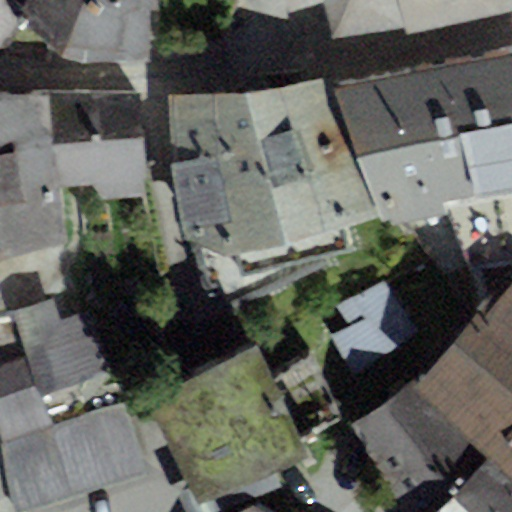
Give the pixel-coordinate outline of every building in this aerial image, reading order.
[(0,0),(0,56),(21,27),(0,5),(0,0)] [(79,64),(152,62),(147,0),(0,0),(0,5),(21,27),(58,57),(79,64)] [(334,42),(407,26),(401,0),(285,0),(288,14),(326,6),(334,42)] [(409,35),(511,11),(511,0),(401,0),(407,26),(409,35)] [(334,84),(383,218),(389,218),(393,228),(449,214),(511,197),(511,47),(439,63),(334,84)] [(167,99),(184,241),(225,312),(324,263),(324,255),(350,250),(344,230),(383,218),(334,84),(167,99)] [(145,197),(138,95),(45,94),(0,95),(0,257),(67,243),(60,187),(92,185),(102,200),(145,197)] [(511,197),(449,214),(471,270),(511,261),(511,197)] [(487,463),(511,484),(511,269),(413,386),(487,463)] [(417,332),(385,282),(337,306),(351,326),(333,336),(356,374),(417,332)] [(12,312),(27,356),(41,398),(111,374),(89,311),(60,321),(52,298),(12,312)] [(199,507),(308,455),(301,440),(342,421),(311,355),(272,374),(259,347),(148,400),(199,507)] [(0,365),(0,434),(2,442),(51,426),(41,398),(27,356),(0,365)] [(353,424),(411,511),(434,511),(487,463),(413,386),(353,424)] [(123,401),(51,426),(2,442),(26,511),(38,511),(148,475),(123,401)] [(511,511),(511,484),(487,463),(434,511),(511,511)]
